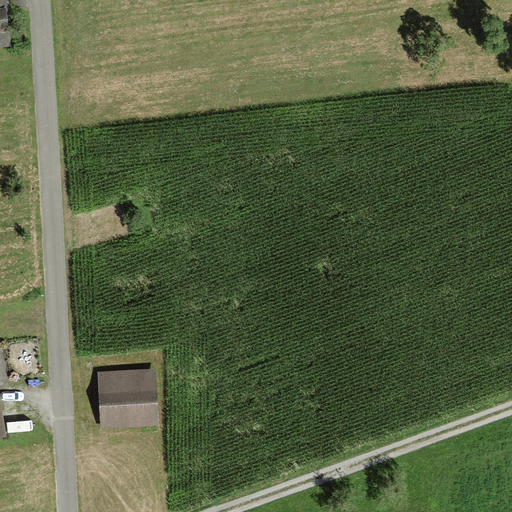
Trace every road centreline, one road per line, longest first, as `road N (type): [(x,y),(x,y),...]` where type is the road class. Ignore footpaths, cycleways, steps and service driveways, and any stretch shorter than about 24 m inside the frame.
road 1 (residential): [(40,0),(68,511)]
road 2 (track): [(217,511),(511,407)]
